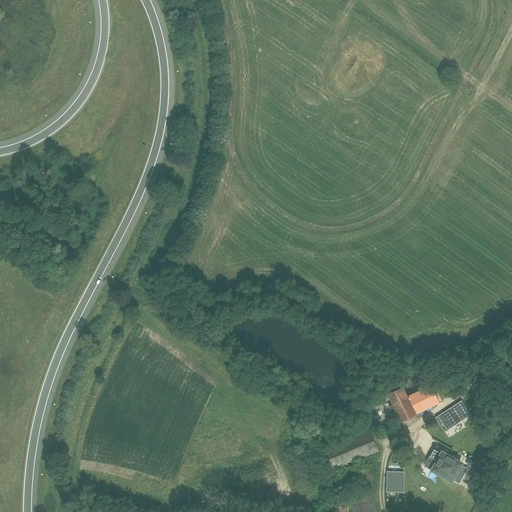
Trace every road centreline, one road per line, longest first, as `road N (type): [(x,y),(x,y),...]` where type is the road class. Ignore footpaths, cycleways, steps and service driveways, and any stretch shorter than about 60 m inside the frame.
road 1 (motorway): [(27,511),(43,394),(157,140),(163,66),(144,0)]
road 2 (motorway): [(102,0),(102,49),(85,94),(55,126),(0,151)]
